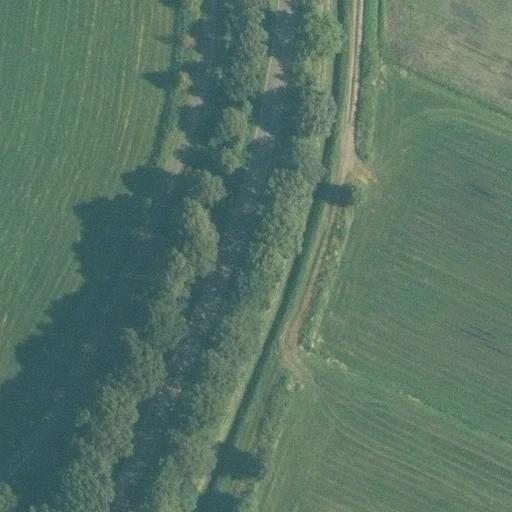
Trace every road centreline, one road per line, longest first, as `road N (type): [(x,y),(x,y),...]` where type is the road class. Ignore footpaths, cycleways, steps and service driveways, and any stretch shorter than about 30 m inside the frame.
road 1 (unclassified): [(111,511),(240,232),(277,108),(286,0)]
road 2 (track): [(358,0),(339,174),(311,271),(217,511)]
road 3 (unclassified): [(204,0),(190,112),(140,232),(61,394),(0,472)]
